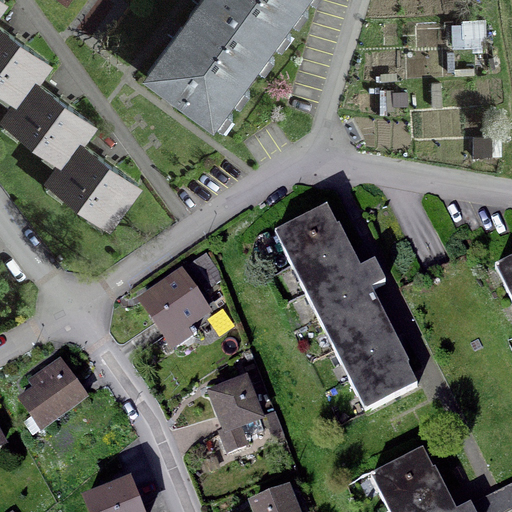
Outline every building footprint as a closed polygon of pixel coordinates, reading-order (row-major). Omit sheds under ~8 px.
[(206,0),(189,23),(249,68),(283,22),(254,0),(206,0)] [(254,0),(283,22),(299,0),(254,0)] [(207,124),(249,68),(189,23),(173,45),(147,80),(207,124)] [(44,66),(0,33),(0,88),(18,102),(31,84),(44,66)] [(88,126),(31,84),(18,102),(4,121),(61,163),(74,145),(88,126)] [(131,187),(74,145),(61,163),(48,180),(104,222),(131,187)] [(356,270),(324,205),(268,233),(360,416),(416,388),(367,291),(382,283),(372,262),(356,270)] [(511,258),(494,267),(511,303),(511,258)] [(203,316),(185,283),(140,307),(158,340),(203,316)] [(42,437),(80,416),(59,377),(21,398),(42,437)] [(259,425),(244,389),(212,403),(227,438),(259,425)] [(0,460),(11,454),(0,434),(0,460)] [(454,511),(450,511),(420,451),(370,476),(388,511),(472,511),(469,505),(454,511)] [(134,511),(124,493),(86,511),(134,511)] [(294,511),(287,495),(252,510),(253,511),(294,511)]
